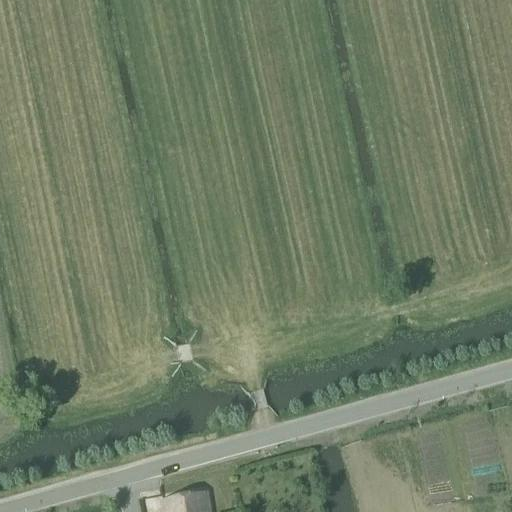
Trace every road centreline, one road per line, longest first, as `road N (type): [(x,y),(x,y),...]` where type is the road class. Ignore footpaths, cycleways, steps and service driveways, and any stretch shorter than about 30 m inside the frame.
road 1 (unclassified): [(511,374),(11,511)]
road 2 (track): [(249,351),(420,303)]
road 3 (track): [(268,440),(249,351),(247,284)]
